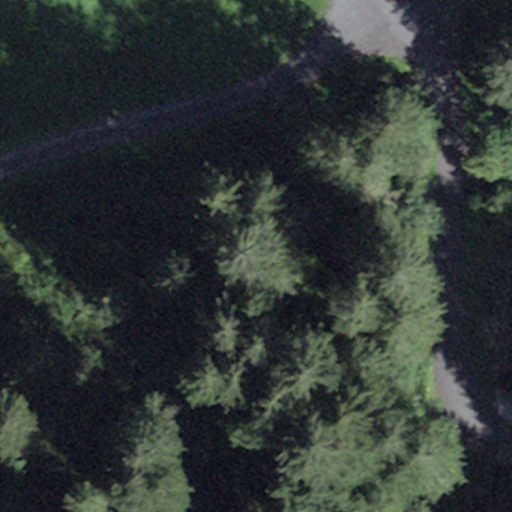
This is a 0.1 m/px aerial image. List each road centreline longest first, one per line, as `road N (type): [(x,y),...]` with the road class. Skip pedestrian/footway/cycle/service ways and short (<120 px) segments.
road 1 (track): [(385,0),(412,33),(435,91),(449,200),(449,393),(460,424),(511,438)]
road 2 (track): [(356,0),(351,31),(331,63),(294,89),(232,115),(130,136),(0,179)]
